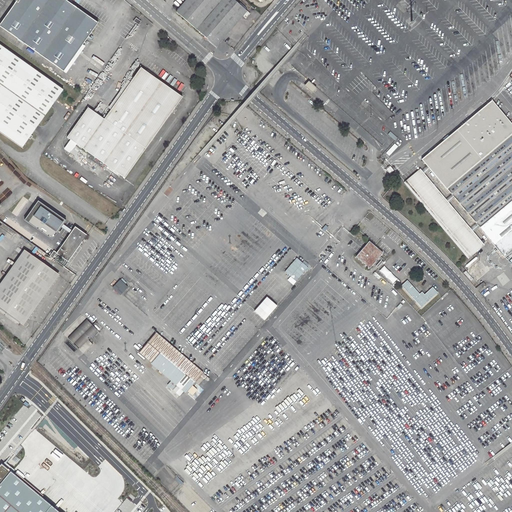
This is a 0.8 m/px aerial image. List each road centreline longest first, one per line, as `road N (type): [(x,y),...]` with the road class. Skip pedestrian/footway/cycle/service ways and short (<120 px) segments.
road 1 (tertiary): [(227,75),(444,266),(511,350)]
road 2 (secondary): [(0,396),(227,75)]
road 3 (unknown): [(120,226),(34,165),(65,106)]
